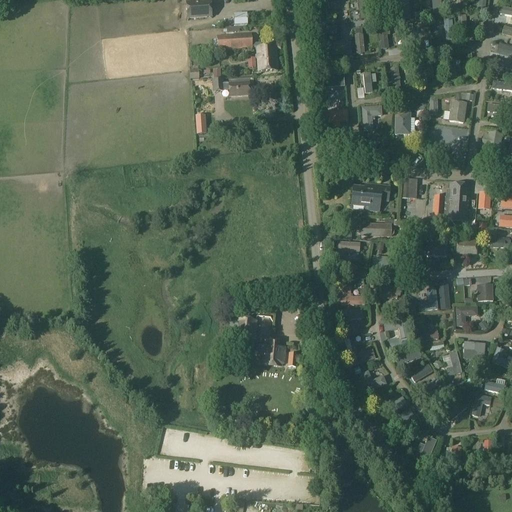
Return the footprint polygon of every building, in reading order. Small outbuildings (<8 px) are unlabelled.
[(472,1),(472,9),(485,10),(485,0),(478,0),(479,2),(472,1)] [(212,18),(210,1),(185,2),(186,20),(212,18)] [(357,2),(360,21),(370,19),(368,1),(357,2)] [(393,5),(377,6),(378,15),(394,14),(393,5)] [(246,24),(246,14),(233,15),(234,25),(246,24)] [(464,16),(463,16),(456,17),(458,39),(466,39),(465,33),(469,33),(469,26),(465,26),(464,16)] [(320,28),(319,22),(319,18),(311,19),(313,36),(335,34),(334,27),(320,28)] [(247,25),(225,26),(225,35),(247,34),(247,25)] [(389,29),(378,30),(380,51),(388,50),(386,36),(389,36),(389,29)] [(252,45),(251,35),(230,36),(231,51),(252,49),(252,47),(256,47),(257,71),(277,70),(276,46),(260,47),(260,44),(252,45)] [(231,51),(230,36),(217,37),(217,51),(231,51)] [(511,45),(511,38),(505,37),(503,43),(511,45)] [(321,52),(313,52),(315,70),(337,68),(336,60),(322,61),(321,52)] [(418,65),(419,84),(425,83),(425,78),(431,77),(430,64),(418,65)] [(189,71),(190,80),(199,79),(198,70),(189,71)] [(367,72),(359,73),(362,94),(370,93),(367,72)] [(343,74),(319,77),(321,89),(345,87),(343,74)] [(223,84),(223,79),(212,79),(212,92),(224,91),(223,84)] [(250,96),(249,82),(228,84),(229,97),(250,96)] [(419,102),(417,105),(417,108),(420,111),(424,110),(426,107),(426,104),(423,101),(419,102)] [(451,102),(448,122),(462,124),(465,104),(451,102)] [(509,113),(507,113),(507,107),(486,104),(485,112),(502,114),(502,119),(509,120),(509,113)] [(379,107),(360,109),(362,132),(371,131),(370,121),(374,121),(374,117),(380,116),(379,107)] [(333,123),(338,123),(347,122),(346,112),(324,114),(325,124),(333,123)] [(394,114),(394,136),(410,136),(410,120),(410,114),(394,114)] [(381,150),(371,152),(373,161),(383,160),(381,150)] [(402,180),(401,200),(408,200),(408,192),(416,192),(416,181),(409,181),(402,180)] [(434,196),(434,207),(433,222),(467,224),(469,186),(449,185),(449,190),(445,190),(444,196),(434,196)] [(365,186),(365,189),(353,188),(351,205),(365,207),(364,210),(379,212),(380,201),(388,202),(390,188),(365,186)] [(478,193),(477,210),(489,211),(490,194),(478,193)] [(511,197),(501,197),(500,207),(511,208),(511,197)] [(511,216),(499,215),(498,227),(511,227),(511,216)] [(486,225),(478,224),(477,239),(485,239),(486,225)] [(360,225),(360,237),(390,238),(390,237),(392,237),(394,235),(394,231),(392,229),(390,229),(390,226),(360,225)] [(508,249),(509,239),(490,238),(490,248),(508,249)] [(456,240),(455,255),(475,255),(476,241),(456,240)] [(335,262),(343,262),(344,252),(357,253),(358,244),(335,243),(335,262)] [(427,243),(427,257),(445,257),(445,244),(427,243)] [(389,258),(372,257),(371,273),(388,274),(389,258)] [(427,259),(427,270),(435,270),(435,259),(427,259)] [(490,285),(476,286),(477,303),(491,302),(490,285)] [(399,289),(380,286),(379,293),(391,295),(391,298),(396,298),(396,296),(398,296),(399,289)] [(360,298),(348,299),(347,289),(340,290),(340,307),(360,307),(360,298)] [(417,305),(418,312),(436,310),(434,290),(426,291),(427,304),(417,305)] [(243,317),(256,317),(256,307),(244,307),(243,317)] [(260,318),(271,319),(272,308),(260,307),(260,318)] [(511,309),(505,307),(503,315),(511,316),(511,309)] [(455,309),(456,327),(464,327),(463,317),(476,316),(476,308),(455,309)] [(339,312),(339,330),(349,330),(348,320),(360,320),(360,311),(339,312)] [(236,344),(243,345),(252,346),(254,321),(238,320),(236,344)] [(397,340),(406,339),(404,322),(383,324),(384,334),(396,333),(397,340)] [(484,322),(478,326),(483,332),(488,328),(484,322)] [(422,324),(414,326),(416,343),(437,340),(436,332),(424,334),(422,324)] [(349,340),(344,342),(347,353),(352,352),(349,340)] [(258,341),(256,353),(263,353),(265,342),(258,341)] [(265,342),(263,353),(262,365),(280,366),(282,354),(283,344),(265,342)] [(484,345),(463,343),(462,350),(476,351),(475,360),(482,361),(484,345)] [(503,351),(496,348),(490,363),(509,370),(511,363),(500,358),(503,351)] [(452,368),(443,370),(446,378),(460,374),(455,353),(448,355),(452,368)] [(289,354),(287,368),(296,369),(297,355),(289,354)] [(477,366),(474,372),(483,376),(486,370),(477,366)] [(367,372),(358,375),(364,393),(385,386),(382,377),(370,381),(367,372)] [(436,378),(431,381),(434,387),(439,383),(436,378)] [(457,380),(454,386),(462,389),(464,383),(457,380)] [(475,396),(471,416),(478,417),(481,406),(488,407),(490,399),(475,396)] [(385,419),(406,405),(402,399),(388,408),(386,404),(382,407),(384,410),(381,413),(385,419)] [(459,400),(442,414),(449,423),(466,408),(459,400)] [(496,401),(495,408),(502,409),(504,403),(496,401)] [(452,449),(451,463),(444,462),(444,467),(450,467),(450,471),(450,473),(459,474),(460,450),(452,449)]
